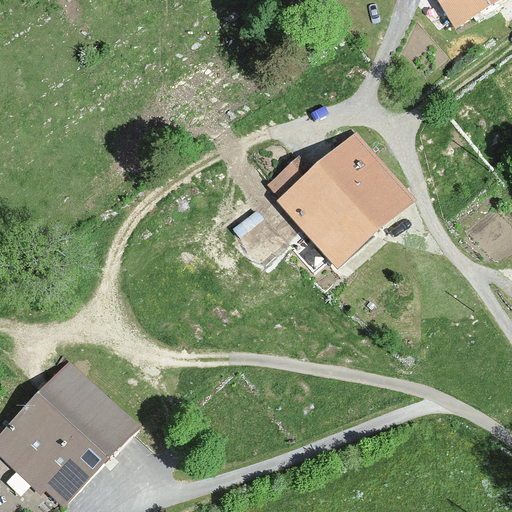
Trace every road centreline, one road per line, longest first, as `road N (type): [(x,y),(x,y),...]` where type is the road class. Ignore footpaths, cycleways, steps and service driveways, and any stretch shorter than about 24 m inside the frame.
road 1 (track): [(179,499),(175,442),(152,364),(101,323),(112,255),(137,209),(180,175),(275,132)]
road 2 (track): [(453,409),(403,388),(243,361)]
road 3 (track): [(511,43),(392,130)]
